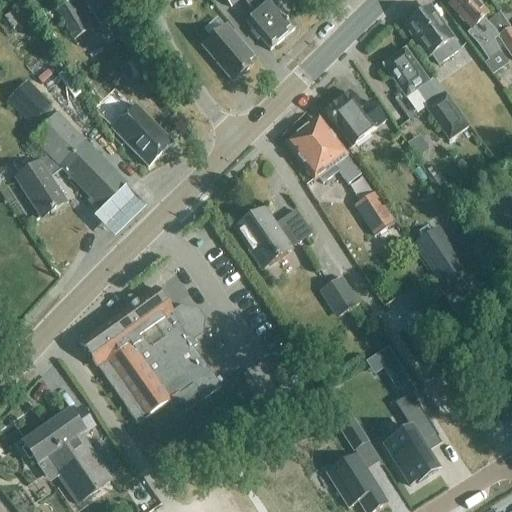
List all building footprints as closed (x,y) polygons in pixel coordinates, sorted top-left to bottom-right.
[(102,0),(81,0),(99,28),(114,18),(102,0)] [(269,50),(294,28),(280,11),(281,10),(273,2),(272,3),(269,0),(268,1),(267,0),(222,0),(229,9),(239,0),(242,0),(255,15),(246,23),(269,50)] [(477,3),(474,3),(470,0),(447,0),(451,4),(449,6),(459,16),(458,17),(471,30),(467,34),(478,45),(489,63),(500,55),(489,33),(493,29),(484,19),(488,15),(477,3)] [(73,40),(87,32),(69,2),(55,11),(73,40)] [(441,64),(460,50),(430,9),(405,27),(419,46),(417,48),(425,58),(427,57),(428,58),(434,54),(441,64)] [(226,28),(202,49),(233,85),(252,68),(248,64),(253,60),(226,28)] [(511,31),(511,30),(499,37),(511,57),(511,31)] [(428,83),(404,51),(382,68),(405,99),(415,92),(427,108),(425,108),(450,141),(469,127),(444,95),(445,94),(434,79),(428,83)] [(443,91),(460,83),(454,69),(437,78),(443,91)] [(26,84),(7,104),(30,126),(24,133),(31,139),(101,211),(126,186),(116,176),(57,116),(58,114),(26,84)] [(362,137),(382,122),(369,104),(359,111),(347,95),(325,112),(351,147),(363,139),(362,137)] [(134,105),(111,127),(148,167),(172,144),(134,105)] [(322,184),(338,172),(349,187),(361,178),(319,122),(315,125),(314,123),(299,134),(300,136),(287,146),(313,181),(317,178),(322,184)] [(65,202),(40,164),(16,180),(40,219),(50,213),(51,214),(54,212),(53,210),(66,202),(65,201),(65,202)] [(431,166),(424,171),(436,188),(443,182),(431,166)] [(126,188),(95,218),(115,239),(147,209),(126,188)] [(374,237),(395,223),(374,192),(353,206),(374,237)] [(261,270),(311,236),(295,213),(273,228),(264,214),(236,232),(261,270)] [(441,285),(464,270),(437,230),(415,246),(441,285)] [(337,320),(359,306),(341,279),(320,293),(337,320)] [(174,318),(155,291),(136,304),(133,301),(125,307),(128,311),(79,344),(136,426),(145,420),(146,420),(168,404),(178,418),(220,389),(188,343),(200,335),(203,322),(197,313),(184,311),(174,318)] [(266,303),(266,333),(281,332),(281,303),(266,303)] [(398,365),(386,373),(396,390),(409,382),(398,365)] [(330,386),(316,395),(331,419),(345,410),(330,386)] [(411,431),(385,448),(410,488),(416,484),(417,485),(438,472),(421,446),(437,436),(411,395),(394,405),(411,431)] [(30,441),(23,445),(37,466),(50,484),(58,478),(77,506),(112,482),(99,463),(93,454),(81,436),(93,428),(81,409),(71,416),(69,414),(53,425),(32,439),(30,441)] [(352,420),(338,429),(353,453),(367,444),(352,420)] [(357,458),(327,477),(348,510),(358,503),(363,511),(376,511),(387,505),(357,458)]
